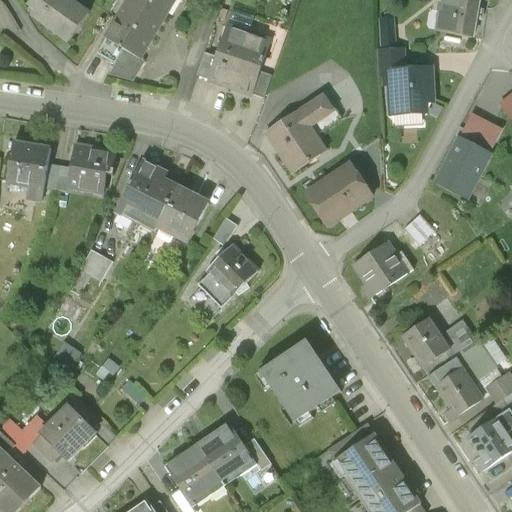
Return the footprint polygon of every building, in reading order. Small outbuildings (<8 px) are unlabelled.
[(89,15),(68,0),(33,0),(30,6),(38,12),(34,17),(70,43),(89,15)] [(130,0),(117,21),(134,32),(145,14),(153,0),(130,0)] [(153,0),(145,14),(162,24),(176,0),(153,0)] [(478,0),(444,0),(438,32),(471,39),(475,19),(480,21),(482,14),(476,13),(478,0)] [(134,32),(123,51),(140,61),(162,24),(145,14),(134,32)] [(395,18),(381,19),(383,51),(397,50),(395,18)] [(117,21),(95,59),(114,66),(123,51),(134,32),(117,21)] [(249,36),(226,28),(216,58),(208,81),(230,89),(249,36)] [(271,44),(249,36),(230,89),(253,96),(260,74),(271,44)] [(383,51),(377,51),(378,76),(384,76),(384,73),(390,73),(406,72),(405,50),(397,50),(383,51)] [(205,55),(197,77),(208,81),(216,58),(205,55)] [(406,72),(390,73),(384,73),(384,76),(385,86),(388,86),(390,118),(426,116),(426,103),(433,103),(432,71),(406,72)] [(272,77),(260,74),(253,96),(264,100),(272,77)] [(324,95),(265,134),(292,174),(309,163),(308,161),(315,156),(316,159),(326,152),(312,132),(337,115),(324,95)] [(511,96),(511,95),(498,105),(511,122),(511,96)] [(473,117),(460,140),(488,155),(501,132),(473,117)] [(460,140),(459,140),(435,183),(468,201),(491,157),(488,155),(460,140)] [(117,154),(75,147),(71,172),(68,189),(71,190),(105,196),(108,177),(115,178),(116,173),(114,173),(117,154)] [(33,152),(14,149),(8,186),(29,189),(28,197),(44,200),(46,192),(49,169),(52,151),(34,148),(33,152)] [(168,177),(144,164),(137,176),(135,175),(129,188),(131,189),(117,215),(155,234),(158,228),(178,190),(165,183),(168,177)] [(350,165),(327,180),(329,183),(307,197),(328,228),(372,198),(350,165)] [(60,170),(49,169),(46,192),(57,194),(60,170)] [(71,172),(60,170),(57,194),(70,195),(71,190),(68,189),(71,172)] [(209,206),(178,190),(158,228),(191,245),(197,233),(195,232),(209,206)] [(511,219),(511,205),(503,214),(510,221),(511,219)] [(434,233),(420,218),(405,232),(419,247),(434,233)] [(226,220),(213,241),(225,248),(238,228),(226,220)] [(396,256),(384,239),(371,248),(374,252),(353,266),(363,281),(365,280),(368,285),(363,289),(370,300),(413,271),(400,253),(396,256)] [(259,273),(233,247),(207,272),(210,274),(198,286),(222,311),(259,273)] [(105,281),(115,260),(93,249),(83,270),(105,281)] [(429,320),(402,338),(418,361),(410,366),(415,374),(423,368),(436,360),(450,350),(442,338),(429,320)] [(463,324),(442,338),(450,350),(456,360),(476,347),(478,345),(463,324)] [(494,344),(485,350),(497,369),(496,370),(500,377),(508,371),(511,370),(494,344)] [(307,345),(261,375),(295,426),(335,399),(341,395),(307,345)] [(476,347),(456,360),(463,370),(473,385),(496,370),(497,369),(485,350),(482,346),(478,350),(476,347)] [(79,356),(64,347),(54,364),(69,373),(79,356)] [(450,350),(436,360),(442,369),(456,360),(450,350)] [(436,360),(423,368),(429,378),(442,369),(436,360)] [(442,369),(429,378),(436,388),(463,370),(456,360),(442,369)] [(119,369),(109,361),(98,375),(108,383),(119,369)] [(463,370),(436,388),(451,411),(447,414),(452,420),(482,400),(473,385),(463,370)] [(473,385),(482,400),(489,396),(483,388),(500,377),(496,370),(473,385)] [(511,376),(508,371),(500,377),(483,388),(489,396),(496,405),(501,402),(502,403),(511,396),(511,376)] [(130,384),(123,392),(137,404),(144,397),(130,384)] [(511,396),(502,403),(511,418),(511,396)] [(79,400),(70,408),(86,425),(95,416),(92,414),(79,400)] [(511,418),(502,403),(501,402),(496,405),(465,426),(472,436),(496,420),(511,444),(511,418)] [(70,408),(42,435),(43,437),(36,444),(34,446),(51,463),(60,455),(67,463),(95,436),(96,435),(86,425),(70,408)] [(472,436),(468,438),(483,460),(478,464),(482,471),(511,451),(511,444),(496,420),(472,436)] [(36,444),(12,422),(1,433),(16,447),(24,456),(34,446),(36,444)] [(244,446),(230,425),(199,446),(220,479),(234,469),(236,471),(253,459),(244,446)] [(1,433),(0,432),(0,448),(7,456),(16,447),(1,433)] [(410,511),(421,505),(375,436),(336,462),(368,511),(410,511)] [(270,464),(254,439),(244,446),(253,459),(260,470),(270,464)] [(220,479),(199,446),(167,467),(182,489),(191,502),(208,490),(206,488),(220,479)] [(7,456),(0,448),(0,508),(3,511),(20,511),(42,490),(40,488),(7,456)] [(197,511),(191,502),(182,489),(171,496),(181,511),(197,511)] [(147,502),(132,511),(153,511),(151,509),(147,502)] [(166,511),(161,503),(151,509),(153,511),(166,511)]
